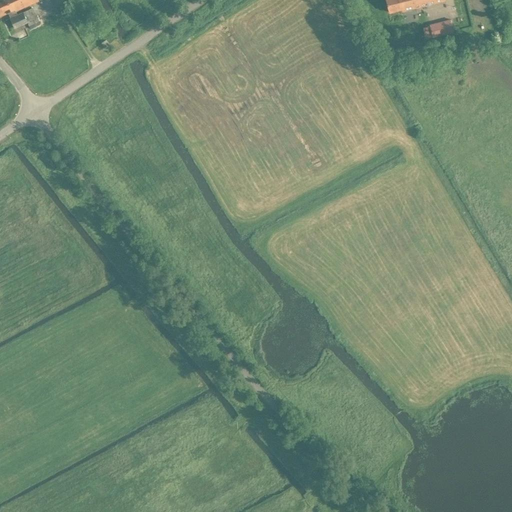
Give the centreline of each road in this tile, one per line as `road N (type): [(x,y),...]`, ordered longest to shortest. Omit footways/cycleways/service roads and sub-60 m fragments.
road 1 (unclassified): [(384,511),(257,387),(37,111)]
road 2 (unclassified): [(37,111),(201,0)]
